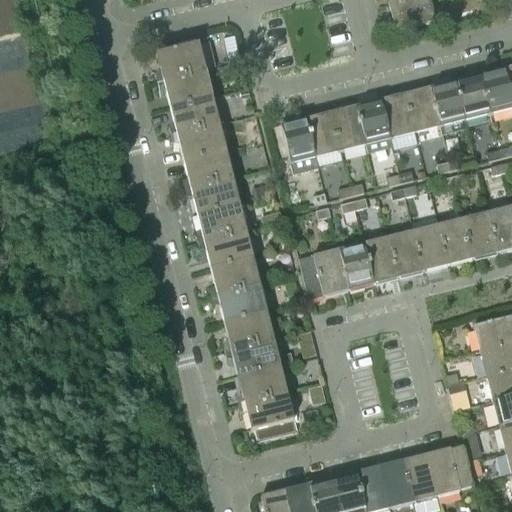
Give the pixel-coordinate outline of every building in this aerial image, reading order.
[(385,0),(387,9),(422,0),(385,0)] [(428,0),(422,0),(387,9),(394,35),(434,25),(428,0)] [(153,73),(157,86),(204,74),(197,46),(155,57),(158,68),(153,73)] [(511,104),(504,71),(479,78),(489,118),(511,111),(511,104)] [(204,74),(157,86),(159,97),(165,99),(168,111),(211,101),(204,74)] [(479,78),(454,84),(464,124),(489,118),(479,78)] [(454,84),(429,90),(439,130),(464,124),(454,84)] [(429,90),(404,96),(414,136),(439,130),(429,90)] [(404,96),(379,103),(389,143),(414,136),(404,96)] [(211,101),(168,111),(171,123),(166,126),(170,139),(218,127),(211,101)] [(379,103),(354,109),(364,149),(389,143),(379,103)] [(354,109),(330,115),(340,155),(364,149),(354,109)] [(330,115),(305,121),(315,161),(340,155),(330,115)] [(289,168),(293,167),(315,161),(305,121),(279,128),(289,168)] [(218,127),(170,139),(172,151),(178,152),(182,165),(225,154),(218,127)] [(510,149),(497,153),(499,161),(511,158),(510,149)] [(485,156),(487,164),(499,161),(497,153),(485,156)] [(225,154),(182,165),(185,177),(179,180),(183,193),(231,181),(225,154)] [(460,162),(448,165),(450,174),(462,171),(460,162)] [(511,163),(501,167),(503,176),(511,173),(511,163)] [(436,168),(438,177),(450,174),(448,165),(436,168)] [(501,167),(489,170),(491,179),(503,176),(501,167)] [(410,175),(398,178),(400,186),(413,183),(410,175)] [(463,176),(451,179),(453,188),(466,185),(463,176)] [(400,186),(398,178),(386,181),(388,189),(400,186)] [(451,179),(439,182),(441,191),(453,188),(451,179)] [(231,181),(183,193),(185,204),(192,206),(195,219),(238,208),(231,181)] [(360,187),(348,190),(351,199),(363,196),(360,187)] [(413,189),(402,192),(404,201),(416,198),(413,189)] [(336,193),(338,202),(351,199),(348,190),(336,193)] [(402,192),(389,195),(391,204),(404,201),(402,192)] [(323,196),(311,200),(313,208),(326,205),(323,196)] [(364,201),(352,204),(354,213),(366,210),(364,201)] [(354,213),(352,204),(339,207),(341,216),(354,213)] [(238,208),(195,219),(198,230),(193,233),(197,246),(245,234),(238,208)] [(511,211),(511,209),(486,215),(497,256),(511,251),(511,211)] [(327,210),(314,214),(317,223),(329,219),(327,210)] [(486,215),(462,221),(472,262),(497,256),(486,215)] [(462,221),(437,228),(447,268),(472,262),(462,221)] [(437,228),(412,234),(422,275),(447,268),(437,228)] [(245,234),(197,246),(199,258),(206,261),(209,272),(251,262),(245,234)] [(412,234),(387,240),(397,281),(422,275),(412,234)] [(387,240),(362,246),(373,287),(397,281),(387,240)] [(348,294),(337,253),(336,245),(326,248),(327,255),(297,262),(307,304),(348,294)] [(373,287),(362,246),(337,253),(348,294),(373,287)] [(251,262),(209,272),(212,285),(206,288),(211,301),(258,289),(251,262)] [(258,289),(211,301),(212,312),(219,313),(222,325),(265,314),(258,289)] [(511,346),(511,317),(510,311),(470,321),(478,355),(511,346)] [(265,314),(222,325),(225,337),(220,340),(223,354),(272,342),(265,314)] [(272,342),(223,354),(225,365),(232,367),(235,379),(278,369),(272,342)] [(511,346),(478,355),(484,380),(511,372),(511,346)] [(278,369),(235,379),(238,391),(233,394),(237,407),(285,395),(278,369)] [(511,372),(484,380),(491,404),(511,398),(511,372)] [(465,393),(463,385),(446,389),(448,398),(465,393)] [(285,395),(237,407),(239,420),(246,421),(249,434),(292,423),(285,395)] [(511,398),(491,404),(497,429),(511,425),(511,398)] [(511,425),(497,429),(503,454),(511,451),(511,425)] [(449,452),(425,458),(435,500),(459,494),(459,493),(472,490),(462,450),(449,453),(449,452)] [(511,451),(503,454),(509,478),(511,477),(511,451)] [(425,458),(401,464),(412,506),(435,500),(425,458)] [(468,464),(472,481),(482,479),(477,462),(468,464)] [(401,464),(378,470),(389,511),(412,506),(401,464)] [(378,470),(354,476),(363,511),(387,511),(389,511),(378,470)] [(363,511),(354,476),(331,482),(338,511),(363,511)] [(338,511),(331,482),(306,488),(312,511),(338,511)] [(312,511),(306,488),(284,493),(288,511),(312,511)] [(288,511),(284,493),(260,499),(262,511),(288,511)]
